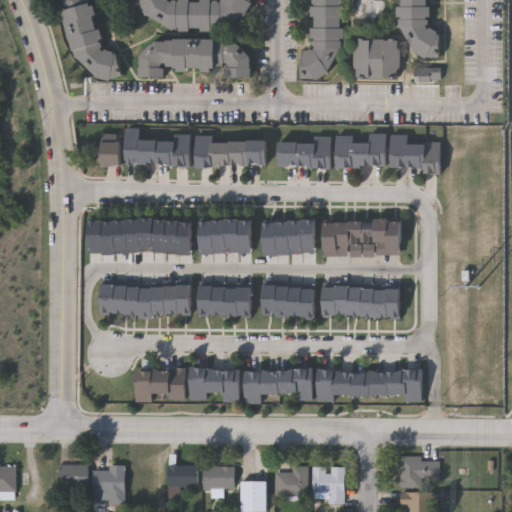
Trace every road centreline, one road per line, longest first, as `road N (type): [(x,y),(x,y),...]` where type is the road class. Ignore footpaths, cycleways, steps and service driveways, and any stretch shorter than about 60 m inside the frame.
road 1 (residential): [(435,395),(422,203),(64,190)]
road 2 (tertiary): [(63,429),(68,222),(48,74),(22,0)]
road 3 (residential): [(427,348),(112,348)]
road 4 (tertiary): [(511,433),(241,431)]
road 5 (tertiary): [(241,431),(0,428)]
